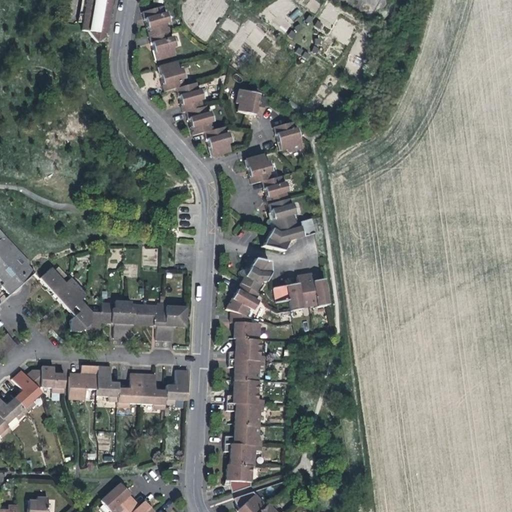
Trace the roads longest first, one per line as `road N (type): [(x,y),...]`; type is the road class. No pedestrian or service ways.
road 1 (residential): [(122,0),(112,63),(120,90),(196,174),(203,216),(196,357)]
road 2 (residential): [(0,369),(42,346),(196,357)]
road 3 (residential): [(196,357),(191,485),(198,511)]
